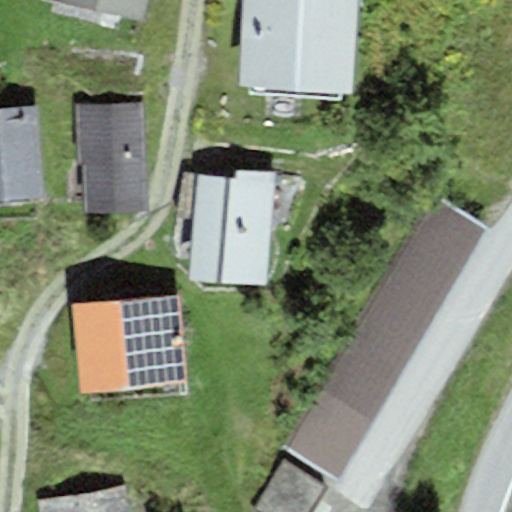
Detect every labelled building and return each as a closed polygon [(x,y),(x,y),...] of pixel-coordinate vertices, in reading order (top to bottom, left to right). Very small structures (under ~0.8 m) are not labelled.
[(142,22),(146,0),(47,0),(48,0),(142,22)] [(351,98),(355,0),(244,0),(240,92),(351,98)] [(145,212),(142,104),(84,106),(77,106),(78,163),(86,163),(87,214),(145,212)] [(0,197),(41,195),(36,108),(0,109),(0,197)] [(266,286),(274,172),(195,176),(188,281),(266,286)] [(336,484),(487,229),(431,196),(279,450),(336,484)] [(177,297),(72,308),(82,398),(186,387),(177,297)] [(253,511),(312,511),(326,489),(282,463),(253,511)] [(130,511),(126,486),(39,499),(40,511),(130,511)]
